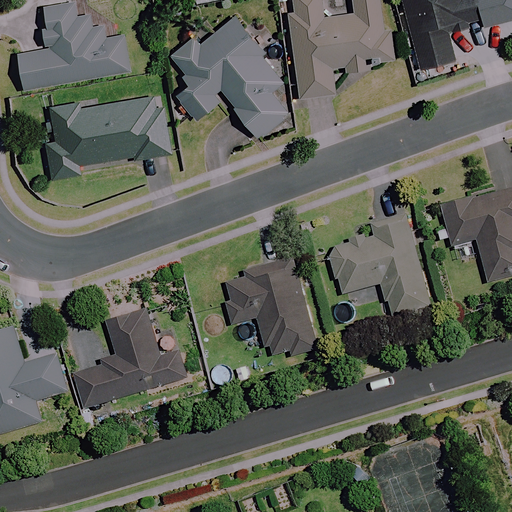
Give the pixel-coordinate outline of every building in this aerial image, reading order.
[(101,26),(90,28),(88,16),(76,18),(72,0),(67,0),(38,5),(46,50),(14,55),(20,91),(128,72),(122,36),(104,40),(101,26)] [(391,60),(381,0),(348,0),(350,11),(325,15),(322,0),(289,0),(292,15),(284,17),(297,99),(334,93),(330,68),(342,66),(343,73),(369,69),(368,64),(391,60)] [(397,0),(417,69),(450,59),(444,37),(488,24),(481,0),(397,0)] [(196,45),(192,39),(169,56),(189,84),(173,95),(192,121),(224,98),(253,140),(287,116),(271,92),(282,84),(235,18),(196,45)] [(151,97),(78,111),(76,101),(47,106),(49,116),(54,141),(41,144),(49,182),(82,176),(82,172),(80,166),(131,156),(132,163),(172,155),(160,95),(151,97)] [(511,189),(440,207),(450,246),(476,240),(486,283),(511,276),(511,189)] [(352,242),(324,251),(334,281),(340,300),(377,289),(382,305),(387,304),(392,322),(432,309),(403,217),(373,226),(371,221),(348,228),(352,242)] [(226,304),(231,327),(254,321),(261,349),(266,348),(269,359),(287,355),(288,359),(312,353),(290,258),(242,270),(244,279),(221,284),(226,304)] [(115,356),(101,360),(103,366),(73,374),(83,409),(185,379),(177,353),(159,358),(145,310),(105,322),(115,356)] [(24,364),(13,326),(0,330),(0,434),(41,423),(35,402),(66,393),(56,355),(24,364)]
